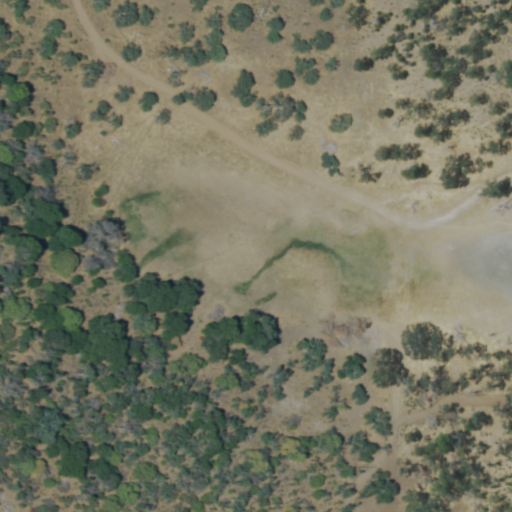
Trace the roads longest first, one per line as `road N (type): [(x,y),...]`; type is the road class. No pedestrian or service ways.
road 1 (track): [(72,0),(114,59),(318,184)]
road 2 (track): [(345,511),(389,442),(400,318)]
road 3 (track): [(318,184),(368,205),(511,174)]
